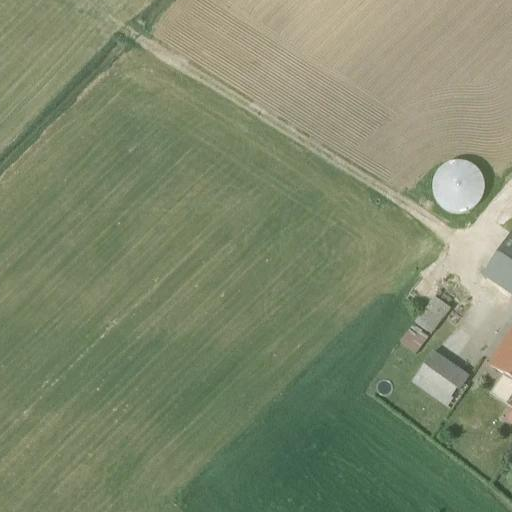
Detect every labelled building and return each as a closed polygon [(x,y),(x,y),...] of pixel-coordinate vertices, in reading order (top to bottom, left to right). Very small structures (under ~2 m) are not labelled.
[(458,216),(460,216),(462,216),(464,216),(466,215),(469,214),(471,213),(473,212),(474,210),(476,209),(478,207),(479,205),(480,204),(481,201),(482,199),(483,197),(483,195),(484,193),(484,190),(484,188),(484,186),(483,184),(482,182),(482,179),(481,177),(479,175),(478,174),(476,172),(475,170),(473,169),(471,168),(467,166),(465,165),(463,165),(460,164),(458,164),(456,164),(451,165),(449,166),(445,167),(443,169),(441,170),(440,172),(438,173),(437,175),(435,177),(434,179),(433,181),(433,183),(432,185),(432,188),(432,190),(432,192),(432,194),(433,197),(433,199),(434,201),(435,203),(436,205),(438,207),(439,208),(441,210),(444,213),(447,214),(451,215),(453,216),(455,216),(458,216)] [(511,297),(511,236),(510,236),(482,277),(511,297)] [(431,338),(451,311),(433,298),(414,325),(431,338)] [(477,304),(465,311),(474,325),(486,317),(477,304)] [(416,358),(428,341),(410,327),(398,344),(416,358)] [(466,347),(471,336),(458,331),(454,342),(466,347)] [(511,332),(489,366),(511,381),(511,394),(509,399),(511,401),(511,417),(509,422),(511,424),(511,332)] [(432,354),(411,384),(451,411),(467,388),(464,386),(469,379),(432,354)] [(393,376),(392,407),(404,407),(404,376),(393,376)]
